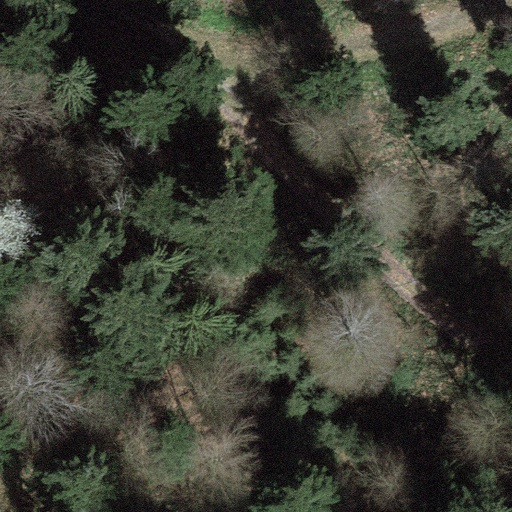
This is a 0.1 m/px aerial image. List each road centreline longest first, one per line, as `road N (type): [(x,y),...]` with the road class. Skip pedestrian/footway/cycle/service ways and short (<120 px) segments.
road 1 (track): [(114,0),(438,307),(511,347)]
road 2 (track): [(304,176),(455,48),(511,14)]
